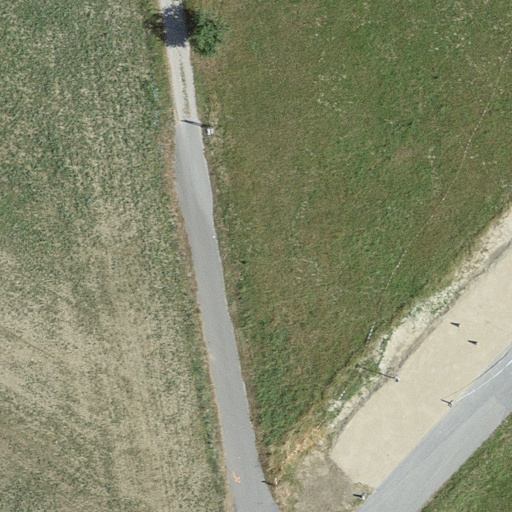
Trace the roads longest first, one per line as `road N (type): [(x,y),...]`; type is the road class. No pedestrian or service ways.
road 1 (unclassified): [(179,0),(245,468),(258,511)]
road 2 (unclassified): [(404,511),(511,390)]
